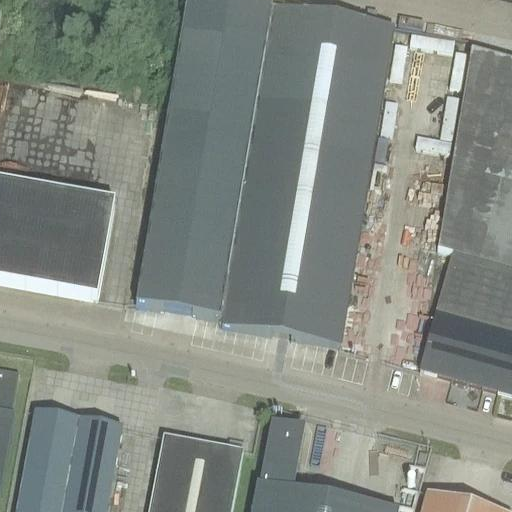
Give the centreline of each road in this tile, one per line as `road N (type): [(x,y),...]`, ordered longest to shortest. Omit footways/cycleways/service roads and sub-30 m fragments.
road 1 (unclassified): [(511,443),(0,328)]
road 2 (unclassified): [(511,28),(374,0)]
